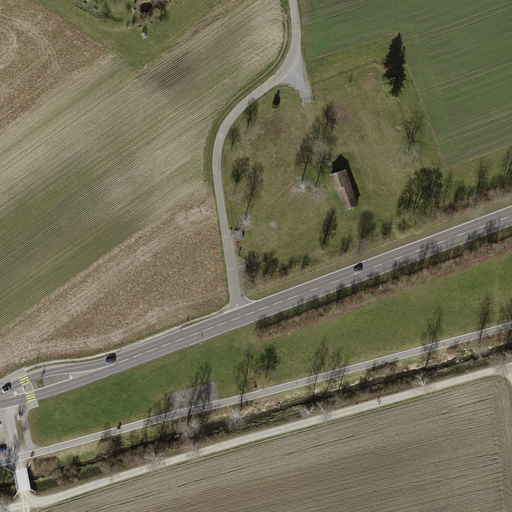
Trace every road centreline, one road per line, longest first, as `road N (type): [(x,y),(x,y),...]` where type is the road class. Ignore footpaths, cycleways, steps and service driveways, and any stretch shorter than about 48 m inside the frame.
road 1 (track): [(0,464),(511,324)]
road 2 (track): [(511,366),(27,503)]
road 3 (secondary): [(101,369),(511,215)]
road 4 (track): [(241,316),(219,141),(239,108),(295,53),(293,0)]
